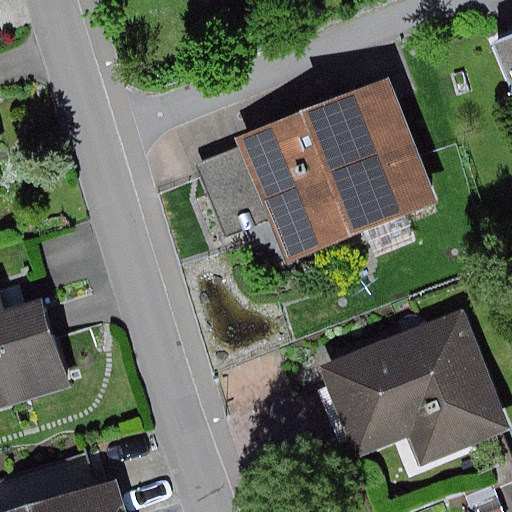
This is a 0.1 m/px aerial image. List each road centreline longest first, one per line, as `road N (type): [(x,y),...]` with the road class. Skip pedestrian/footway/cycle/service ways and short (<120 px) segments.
road 1 (residential): [(62,0),(223,511)]
road 2 (unknown): [(101,123),(463,0)]
